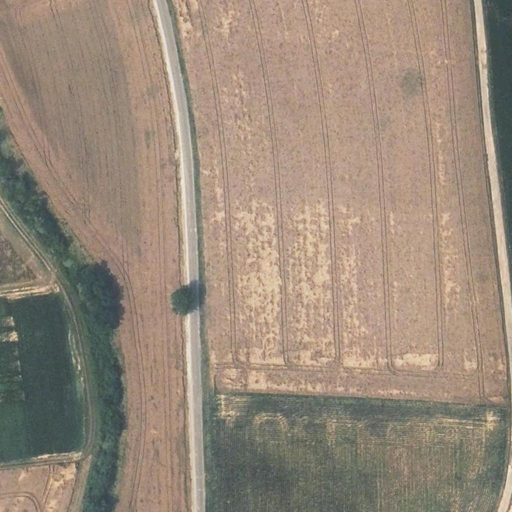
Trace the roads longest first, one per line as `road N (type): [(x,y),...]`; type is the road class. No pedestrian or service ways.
road 1 (unclassified): [(160,0),(190,188),(200,511)]
road 2 (track): [(511,353),(478,0)]
